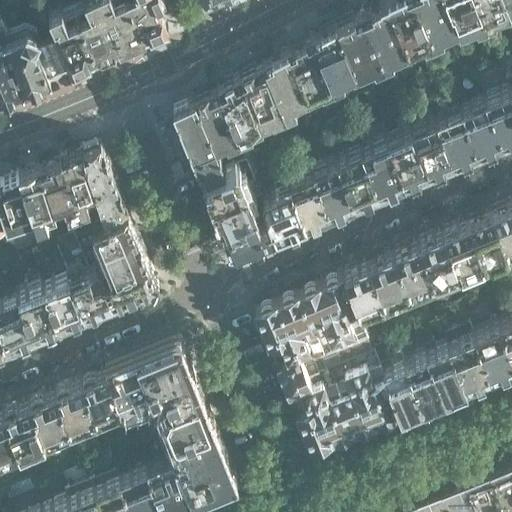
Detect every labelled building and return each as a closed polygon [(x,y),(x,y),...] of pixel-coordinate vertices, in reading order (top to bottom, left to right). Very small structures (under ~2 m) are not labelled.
[(96,51),(73,0),(68,0),(61,3),(60,0),(48,6),(55,24),(34,33),(48,68),(70,58),(72,61),(96,51)] [(119,40),(101,0),(73,0),(96,51),(119,40)] [(143,30),(129,0),(101,0),(119,40),(143,30)] [(186,6),(183,0),(129,0),(143,30),(167,19),(158,0),(163,0),(170,13),(186,6)] [(412,45),(392,0),(371,0),(364,4),(386,56),(412,45)] [(436,34),(421,0),(392,0),(412,45),(436,34)] [(461,23),(451,0),(421,0),(436,34),(461,23)] [(488,14),(481,0),(451,0),(461,23),(462,25),(488,14)] [(511,4),(511,2),(511,0),(481,0),(488,14),(511,4)] [(386,56),(364,4),(353,8),(352,9),(339,15),(361,67),(386,56)] [(361,67),(339,15),(319,25),(320,25),(314,28),(335,79),(361,67)] [(48,68),(34,33),(33,31),(24,27),(4,35),(23,82),(49,72),(48,68)] [(335,79),(314,28),(311,30),(311,29),(288,41),(309,91),(335,79)] [(0,91),(23,82),(4,35),(0,36),(0,91)] [(309,91),(288,41),(287,42),(287,43),(263,55),(286,109),(298,104),(295,97),(309,91)] [(286,109),(263,55),(254,60),(239,68),(258,112),(270,107),(273,114),(286,109)] [(259,115),(258,112),(239,68),(232,72),(231,72),(223,76),(224,77),(217,80),(239,134),(253,128),(250,119),(259,115)] [(239,134),(217,80),(195,90),(213,136),(223,132),(226,139),(239,134)] [(511,129),(511,89),(509,82),(484,92),(502,134),(511,129)] [(213,136),(195,90),(192,91),(177,98),(176,98),(172,100),(173,103),(201,172),(224,163),(213,136)] [(502,134),(484,92),(460,102),(477,144),(502,134)] [(477,144),(460,102),(435,112),(453,154),(477,144)] [(453,154),(435,112),(411,122),(428,164),(453,154)] [(326,135),(321,122),(308,128),(313,141),(326,135)] [(428,164),(411,122),(386,132),(404,174),(428,164)] [(404,174),(386,132),(361,142),(379,185),(404,174)] [(118,179),(101,137),(95,135),(81,141),(96,180),(98,187),(118,179)] [(96,180),(81,141),(60,149),(78,200),(89,195),(85,185),(96,180)] [(379,185),(361,142),(337,152),(354,195),(379,185)] [(78,200),(60,149),(39,157),(53,198),(63,193),(68,204),(78,200)] [(354,195),(337,152),(312,162),(329,205),(354,195)] [(53,198),(39,157),(17,166),(34,214),(35,216),(46,212),(42,202),(53,198)] [(246,179),(238,160),(235,158),(224,163),(201,172),(210,194),(246,179)] [(329,205),(312,162),(287,172),(290,178),(305,215),(329,205)] [(34,214),(17,166),(0,172),(0,204),(5,219),(8,226),(25,219),(24,217),(34,214)] [(305,215),(290,178),(263,189),(261,194),(265,205),(266,204),(275,227),(305,215)] [(127,202),(118,179),(98,187),(107,210),(127,202)] [(258,208),(246,179),(210,194),(222,223),(258,208)] [(511,244),(511,194),(490,204),(508,246),(511,244)] [(148,254),(132,213),(127,202),(107,210),(73,225),(88,261),(92,259),(101,263),(109,260),(112,268),(112,269),(148,254)] [(266,204),(265,205),(258,208),(222,223),(229,241),(235,244),(275,227),(266,204)] [(508,246),(490,204),(466,214),(483,256),(508,246)] [(483,256),(466,214),(442,224),(460,266),(483,256)] [(460,266),(442,224),(417,234),(434,276),(460,266)] [(42,237),(39,228),(19,237),(22,245),(42,237)] [(434,276),(417,234),(392,244),(410,286),(434,276)] [(410,286),(392,244),(368,254),(385,296),(410,286)] [(153,278),(156,271),(148,254),(112,269),(112,268),(104,271),(113,294),(153,278)] [(385,296),(368,254),(342,265),(359,307),(385,296)] [(113,294),(104,271),(112,268),(109,260),(101,263),(92,259),(88,261),(68,269),(83,306),(113,294)] [(382,363),(370,334),(359,307),(342,265),(253,301),(309,441),(399,405),(382,363)] [(83,306),(68,269),(67,266),(42,276),(59,316),(83,306)] [(59,316),(42,276),(17,286),(33,327),(59,316)] [(33,327),(17,286),(0,292),(0,319),(7,337),(33,327)] [(511,309),(501,314),(511,340),(511,309)] [(511,358),(511,340),(501,314),(477,324),(494,366),(511,358)] [(494,366),(477,324),(453,333),(470,376),(494,366)] [(190,357),(180,331),(136,349),(149,383),(158,379),(156,373),(157,370),(190,357)] [(470,376),(453,333),(447,336),(430,344),(447,385),(470,376)] [(447,385),(430,344),(406,353),(423,395),(447,385)] [(149,383),(136,349),(106,362),(121,399),(147,388),(149,383)] [(423,395),(406,353),(382,363),(399,405),(423,395)] [(202,386),(190,357),(157,370),(156,373),(158,379),(162,387),(160,391),(164,401),(202,386)] [(121,399),(106,362),(80,373),(96,413),(122,403),(121,399)] [(96,413),(80,373),(53,383),(70,424),(96,413)] [(70,424),(53,383),(27,394),(44,435),(70,424)] [(214,416),(206,398),(202,386),(164,401),(162,406),(172,429),(176,431),(214,416)] [(44,435),(27,394),(1,405),(18,445),(44,435)] [(0,452),(18,445),(1,405),(0,405),(0,452)] [(154,436),(145,413),(129,419),(138,442),(154,436)] [(225,445),(214,416),(176,431),(177,431),(181,441),(184,443),(187,451),(190,457),(192,458),(225,445)] [(234,466),(225,445),(192,458),(190,457),(187,451),(179,455),(192,488),(232,472),(231,471),(233,467),(234,466)] [(511,447),(511,445),(488,455),(506,500),(511,497),(511,447)] [(192,488),(179,455),(173,452),(147,463),(162,500),(192,488)] [(509,506),(506,500),(488,455),(463,465),(481,510),(494,505),(497,511),(509,506)] [(162,500),(147,463),(145,459),(119,470),(136,510),(162,500)] [(475,511),(481,510),(463,465),(439,475),(454,511),(475,511)] [(132,511),(136,510),(119,470),(93,480),(105,511),(132,511)] [(454,511),(439,475),(415,485),(425,511),(454,511)] [(105,511),(93,480),(67,491),(75,511),(105,511)] [(425,511),(415,485),(387,496),(393,511),(425,511)] [(75,511),(67,491),(40,502),(44,511),(75,511)] [(393,511),(387,496),(345,511),(393,511)] [(44,511),(40,502),(14,511),(44,511)]
